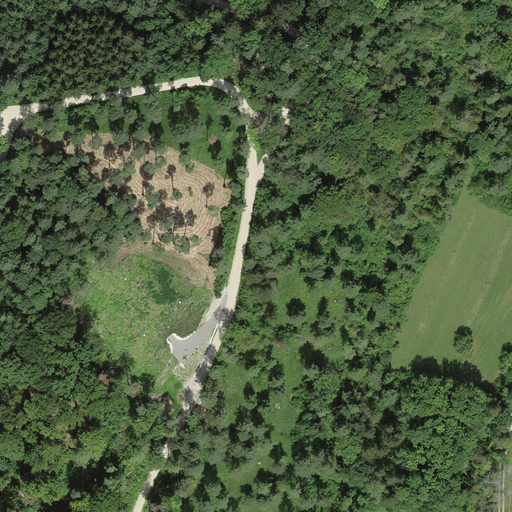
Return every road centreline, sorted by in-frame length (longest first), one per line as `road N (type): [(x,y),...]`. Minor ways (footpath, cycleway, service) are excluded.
road 1 (track): [(137,511),(223,311),(247,193),(244,109),(219,85),(200,81),(0,117)]
road 2 (track): [(247,193),(308,91),(317,56),(290,29),(203,0)]
